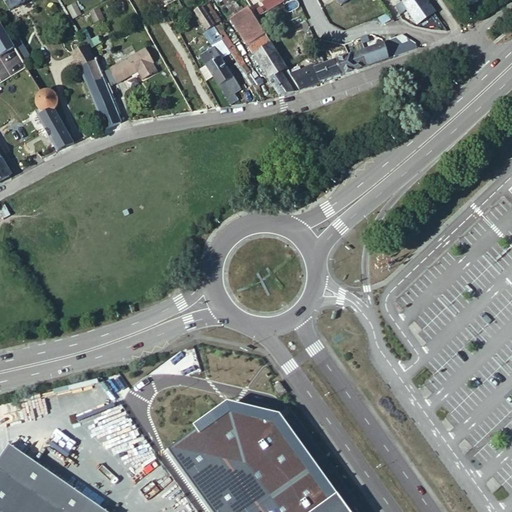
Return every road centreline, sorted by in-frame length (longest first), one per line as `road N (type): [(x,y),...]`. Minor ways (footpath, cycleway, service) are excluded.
road 1 (residential): [(0,191),(133,130),(281,105),(463,40)]
road 2 (secondary): [(316,253),(511,73)]
road 3 (secondary): [(494,68),(436,123),(294,226)]
road 4 (secondary): [(0,381),(227,315)]
road 5 (unclassified): [(431,511),(306,334),(302,316)]
road 6 (secondary): [(208,278),(135,323),(0,362)]
road 7 (unclassified): [(264,330),(393,511)]
road 8 (unclassified): [(304,0),(323,29),(343,36),(371,28),(463,40)]
road 9 (secondary): [(294,226),(269,219),(232,228),(210,259),(208,278)]
